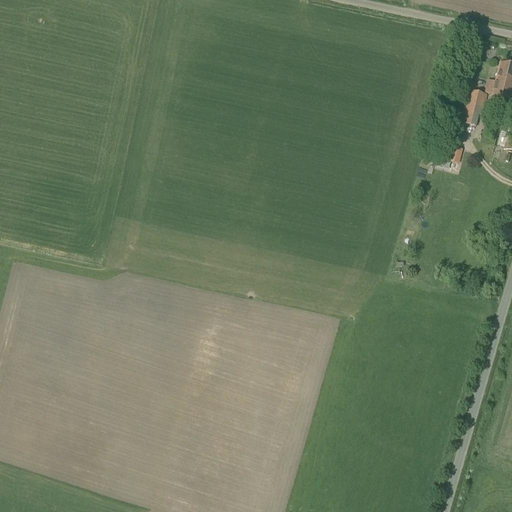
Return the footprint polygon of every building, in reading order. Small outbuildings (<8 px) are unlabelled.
[(509,81),(511,81),(511,67),(500,64),(495,83),(495,84),(497,84),(496,85),(500,85),(503,85),(504,82),(509,83),(509,81)] [(511,81),(509,81),(509,83),(504,82),(503,85),(500,85),(496,85),(497,84),(495,84),(495,83),(488,81),(485,94),(492,96),(491,98),(511,103),(511,99),(509,99),(510,95),(511,95),(511,81)] [(465,106),(484,110),(487,97),(468,92),(465,106)] [(463,113),(460,125),(476,128),(479,117),(479,116),(482,117),(483,115),(484,110),(465,106),(463,113)] [(507,134),(501,132),(497,147),(504,149),(503,151),(511,153),(511,133),(507,133),(507,134)] [(459,165),(463,151),(455,149),(457,140),(445,137),(439,160),(459,165)]
